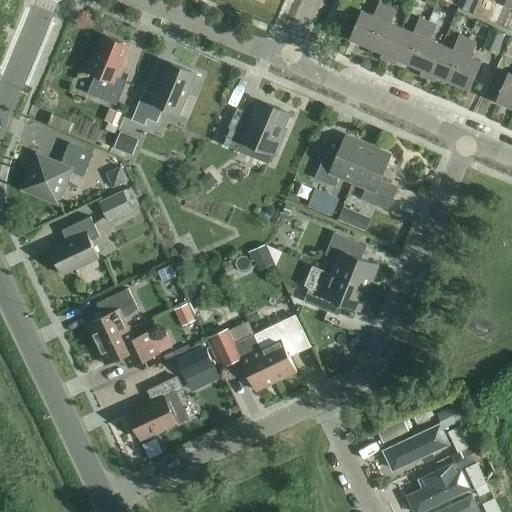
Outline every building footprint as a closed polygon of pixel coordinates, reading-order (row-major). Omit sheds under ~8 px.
[(457,0),(455,5),(469,11),(473,0),(457,0)] [(370,47),(388,5),(380,2),(374,15),(362,10),(350,39),(370,47)] [(397,9),(388,5),(370,47),(383,53),(380,58),(388,61),(402,28),(391,23),(397,9)] [(402,28),(388,61),(396,65),(398,59),(410,64),(428,22),(419,18),(413,32),(402,28)] [(428,22),(410,64),(422,70),(420,75),(428,78),(442,45),(431,40),(437,26),(428,22)] [(483,48),(497,54),(504,35),(490,29),(483,48)] [(453,49),(442,45),(428,78),(435,82),(438,76),(450,81),(468,39),(459,35),(453,49)] [(127,81),(116,76),(129,45),(106,36),(90,72),(96,74),(88,92),(116,105),(127,81)] [(468,39),(450,81),(470,90),(482,62),(471,57),(477,43),(468,39)] [(194,73),(169,63),(156,95),(144,90),(132,120),(144,125),(147,118),(157,122),(163,107),(177,113),(194,73)] [(496,81),(504,85),(507,76),(500,73),(496,81)] [(511,108),(511,74),(508,73),(507,76),(504,85),(496,101),(511,108)] [(250,123),(234,116),(222,144),(239,151),(243,142),(256,147),(258,143),(276,151),(286,129),(283,128),(289,113),(259,101),(250,123)] [(109,108),(104,121),(116,126),(122,113),(109,108)] [(120,132),(113,147),(114,148),(111,154),(124,160),(127,153),(132,155),(138,140),(120,132)] [(353,181),(368,147),(345,137),(335,161),(324,156),(315,178),(335,187),(339,175),(353,181)] [(62,164),(37,154),(23,189),(58,204),(72,171),(83,176),(93,153),(70,144),(62,164)] [(390,156),(368,147),(353,181),(367,187),(362,199),(388,210),(398,187),(380,180),(390,156)] [(128,181),(120,166),(106,174),(113,188),(128,181)] [(99,202),(108,221),(132,210),(131,209),(139,206),(130,187),(123,191),(123,190),(99,202)] [(288,220),(293,208),(284,204),(279,216),(288,220)] [(371,218),(343,206),(338,220),(365,232),(371,218)] [(73,238),(51,249),(63,275),(99,258),(91,240),(100,236),(91,217),(68,227),(73,238)] [(333,273),(367,288),(376,265),(353,255),(357,244),(333,234),(325,254),(338,260),(333,273)] [(367,288),(333,273),(328,284),(313,278),(304,301),(330,312),(334,301),(358,311),(367,288)] [(106,299),(113,312),(86,324),(96,344),(129,329),(124,319),(138,308),(128,288),(106,299)] [(202,293),(205,305),(218,302),(216,290),(202,293)] [(160,312),(170,303),(161,293),(151,301),(160,312)] [(187,304),(175,310),(181,322),(193,316),(187,304)] [(295,315),(292,316),(254,335),(276,381),(296,371),(290,357),(311,347),(295,315)] [(234,344),(235,343),(228,328),(210,337),(224,366),(241,358),(234,344)] [(106,364),(123,356),(129,367),(173,346),(166,332),(152,338),(149,332),(135,338),(134,339),(129,329),(96,344),(106,364)] [(254,334),(235,343),(234,344),(241,358),(256,391),(276,381),(254,335),(254,334)] [(212,364),(203,347),(176,359),(181,370),(184,377),(212,364)] [(331,373),(347,364),(341,352),(325,360),(331,373)] [(154,402),(130,413),(142,439),(188,417),(176,392),(183,388),(177,377),(149,391),(154,402)] [(460,406),(452,410),(439,416),(444,427),(465,417),(460,406)] [(440,425),(384,451),(394,473),(450,447),(440,425)] [(469,447),(460,427),(459,426),(448,432),(458,452),(469,447)] [(194,460),(219,449),(211,430),(186,441),(194,460)] [(480,441),(469,447),(458,452),(454,454),(460,468),(487,455),(480,441)] [(422,488),(406,496),(414,511),(419,511),(471,487),(462,468),(457,471),(453,462),(418,479),(422,488)] [(475,488),(486,483),(477,463),(466,468),(475,488)] [(500,511),(494,498),(483,504),(486,511),(500,511)]
